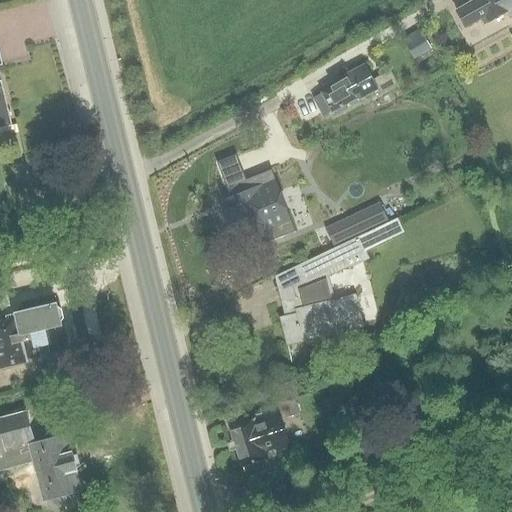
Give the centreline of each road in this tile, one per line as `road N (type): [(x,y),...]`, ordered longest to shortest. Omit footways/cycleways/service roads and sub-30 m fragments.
road 1 (secondary): [(78,0),(203,511)]
road 2 (track): [(334,511),(511,437)]
road 3 (track): [(277,100),(425,18)]
road 4 (track): [(137,233),(0,265)]
